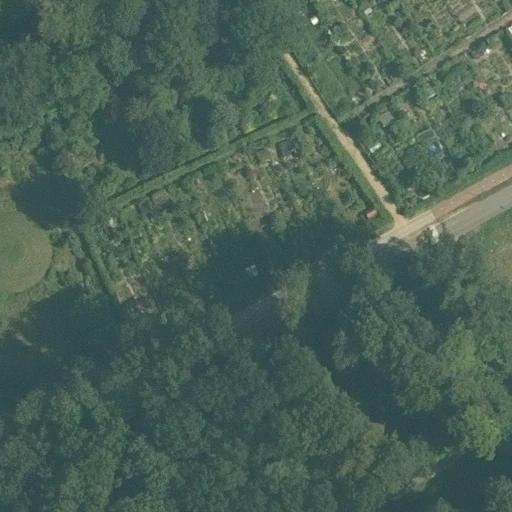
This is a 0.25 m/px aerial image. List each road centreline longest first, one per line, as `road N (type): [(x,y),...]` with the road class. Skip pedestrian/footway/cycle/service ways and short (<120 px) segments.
road 1 (residential): [(0,443),(134,394),(511,195)]
road 2 (track): [(511,16),(334,130)]
road 3 (track): [(511,448),(466,452),(362,511)]
road 4 (track): [(174,511),(97,410)]
